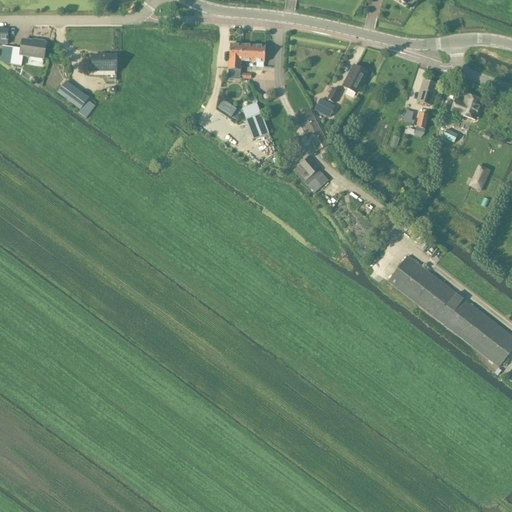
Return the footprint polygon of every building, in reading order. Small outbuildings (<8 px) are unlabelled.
[(21,50),(13,48),(10,65),(21,67),(23,56),(43,60),(46,44),(44,44),(44,43),(40,42),(38,43),(22,41),(21,50)] [(228,70),(228,80),(240,80),(240,71),(241,62),(242,46),(230,45),(229,61),(228,70)] [(264,63),(265,47),(242,46),(241,62),(264,63)] [(10,65),(13,48),(3,47),(1,59),(10,65)] [(92,72),(116,72),(116,56),(92,56),(92,72)] [(356,94),(367,73),(354,66),(343,87),(356,94)] [(431,106),(437,84),(423,80),(417,102),(431,106)] [(57,93),(75,107),(80,110),(78,113),(86,119),(95,107),(87,101),(89,99),(84,95),(66,82),(57,93)] [(334,104),(340,93),(333,89),(327,100),(334,104)] [(455,100),(451,112),(460,115),(472,119),(475,112),(479,113),(483,101),(466,95),(464,103),(455,100)] [(329,118),(335,107),(320,100),(315,111),(329,118)] [(258,106),(242,112),(253,140),(269,134),(258,106)] [(316,152),(328,146),(309,110),(297,116),(316,152)] [(425,130),(428,116),(419,115),(416,128),(425,130)] [(457,142),(459,134),(448,130),(445,138),(457,142)] [(309,158),(293,171),(303,183),(304,182),(314,194),(329,182),(319,170),(309,158)] [(482,192),(489,175),(491,171),(480,167),(474,180),(471,187),(482,192)] [(421,205),(424,202),(419,198),(414,204),(418,207),(421,204),(421,205)] [(511,338),(407,257),(388,283),(499,368),(511,350),(511,338)]
